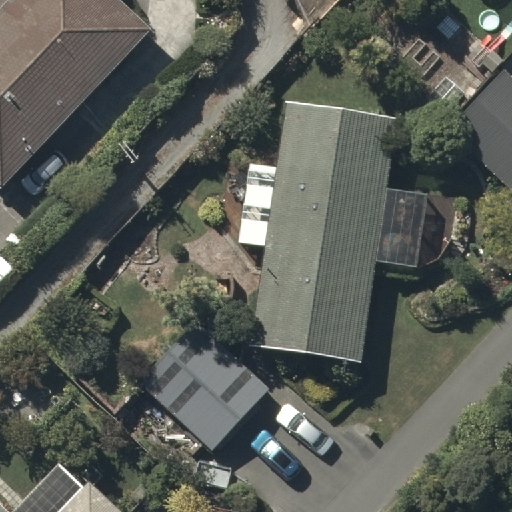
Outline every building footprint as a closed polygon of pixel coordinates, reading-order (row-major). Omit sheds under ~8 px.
[(0,194),(2,197),(153,38),(111,0),(21,0),(0,23),(0,194)] [(511,83),(505,77),(447,139),(511,200),(511,83)] [(252,350),(360,364),(398,119),(285,104),(252,350)] [(0,256),(0,288),(16,272),(0,256)] [(141,387),(213,457),(272,398),(200,328),(141,387)] [(0,511),(109,511),(89,492),(84,498),(59,473),(21,511),(1,511),(0,510),(0,511)]
